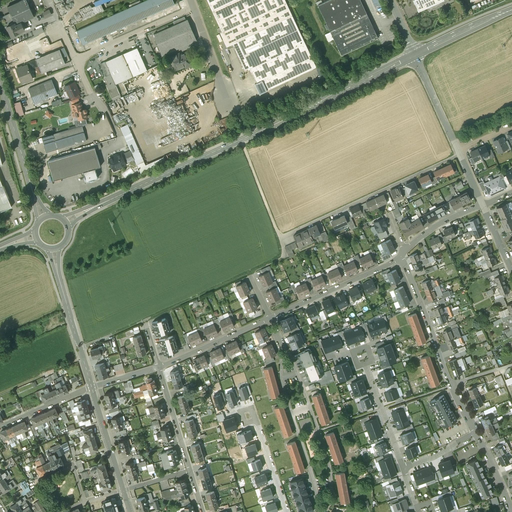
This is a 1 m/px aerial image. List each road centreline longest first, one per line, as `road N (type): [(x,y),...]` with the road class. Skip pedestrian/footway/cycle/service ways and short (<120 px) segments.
road 1 (secondary): [(63,221),(414,55)]
road 2 (track): [(79,348),(285,257)]
road 3 (residential): [(476,432),(400,255)]
road 4 (residential): [(321,511),(331,492),(328,465),(284,349)]
road 5 (residential): [(284,349),(281,383),(317,511)]
road 6 (tertiary): [(43,218),(0,79)]
road 7 (residential): [(270,318),(400,255)]
road 8 (residential): [(53,248),(91,387)]
road 9 (unclassified): [(75,60),(193,7)]
road 10 (residential): [(157,366),(270,318)]
road 11 (residential): [(84,503),(72,464),(31,482),(50,511)]
